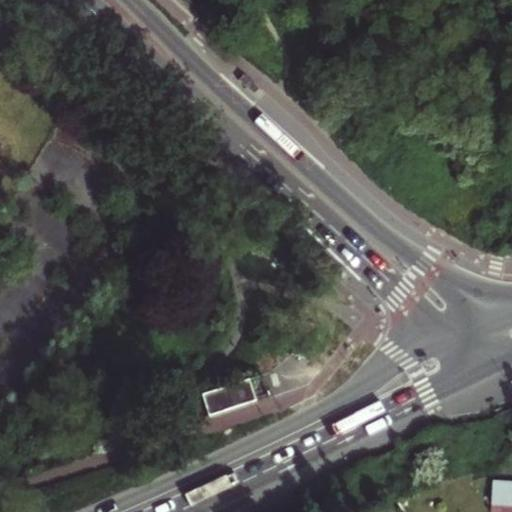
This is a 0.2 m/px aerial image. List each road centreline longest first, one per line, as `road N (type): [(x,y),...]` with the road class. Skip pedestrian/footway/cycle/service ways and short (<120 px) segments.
road 1 (primary): [(78,0),(388,280),(434,332)]
road 2 (primary): [(481,313),(305,166),(130,0)]
road 3 (primary): [(434,332),(342,401),(104,511)]
road 4 (primary): [(176,511),(491,362)]
